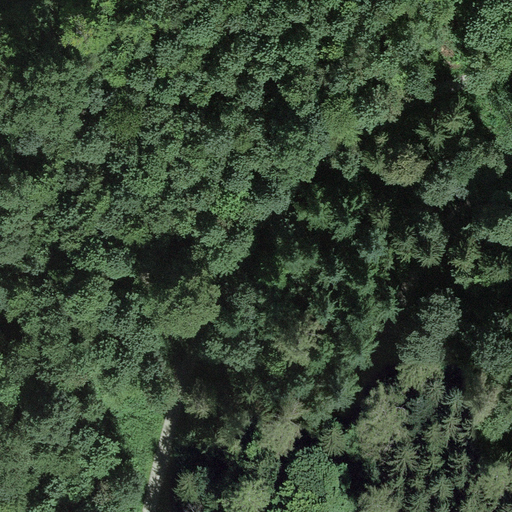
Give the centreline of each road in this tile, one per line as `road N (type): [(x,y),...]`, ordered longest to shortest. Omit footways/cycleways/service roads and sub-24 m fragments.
road 1 (track): [(156,478),(183,363),(218,279),(285,184),(379,112),(455,81),(511,70)]
road 2 (track): [(511,155),(447,217),(393,316),(354,415),(344,511)]
